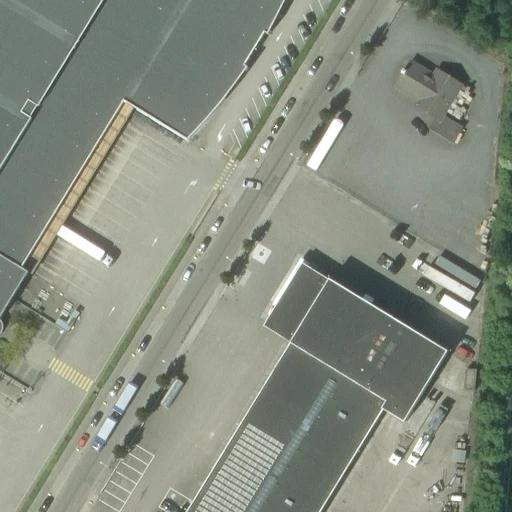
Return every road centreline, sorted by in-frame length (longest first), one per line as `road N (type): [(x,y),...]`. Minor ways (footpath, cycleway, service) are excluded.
road 1 (unclassified): [(57,511),(368,0)]
road 2 (unknown): [(307,206),(128,511)]
road 3 (unknown): [(307,206),(420,268)]
